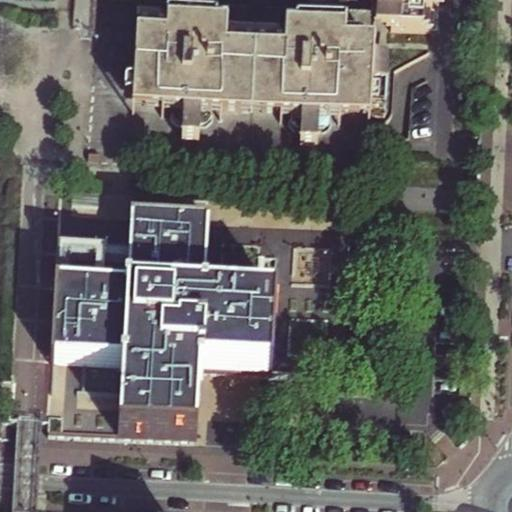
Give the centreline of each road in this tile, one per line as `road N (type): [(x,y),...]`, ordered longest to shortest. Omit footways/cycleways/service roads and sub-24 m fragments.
road 1 (tertiary): [(228,492),(480,505)]
road 2 (tertiary): [(0,479),(228,492)]
road 3 (residential): [(450,0),(441,138),(511,145)]
